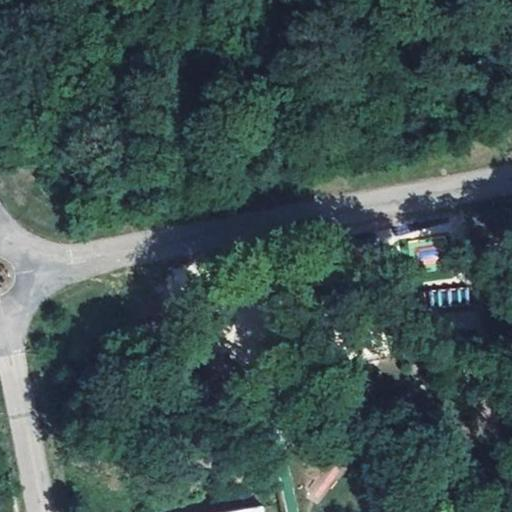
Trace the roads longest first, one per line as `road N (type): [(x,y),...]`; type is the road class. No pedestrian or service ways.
road 1 (unclassified): [(511,177),(29,267)]
road 2 (unclassified): [(4,308),(41,511)]
